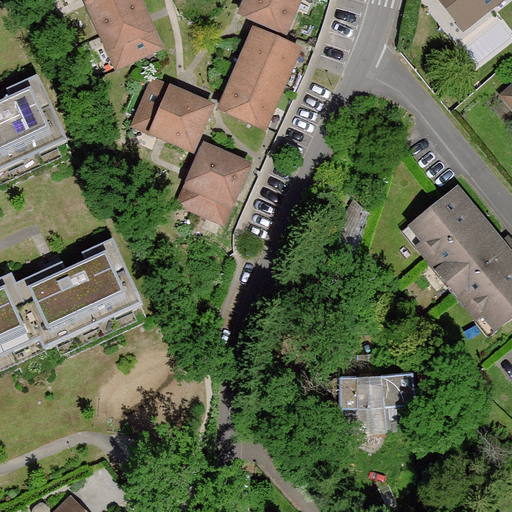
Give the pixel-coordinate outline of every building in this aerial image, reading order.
[(85,0),(116,68),(160,48),(137,0),(85,0)] [(246,0),(241,14),(258,22),(284,33),(298,0),(246,0)] [(444,0),(433,0),(453,26),(460,21),(444,0)] [(464,27),(498,0),(444,0),(460,21),(464,27)] [(280,43),(284,33),(258,22),(254,31),(280,43)] [(254,31),(221,109),(264,128),(298,50),(280,43),(254,31)] [(0,161),(18,153),(21,160),(39,152),(36,145),(62,132),(35,74),(5,88),(8,97),(0,100),(0,161)] [(210,107),(153,82),(135,126),(192,150),(210,107)] [(18,153),(0,161),(0,170),(66,141),(62,132),(36,145),(39,152),(21,160),(18,153)] [(223,223),(248,166),(204,147),(179,204),(223,223)] [(511,258),(500,244),(457,192),(414,228),(428,244),(421,248),(478,317),(484,313),(495,327),(511,313),(511,258)] [(360,251),(370,219),(352,204),(335,235),(360,251)] [(360,251),(335,235),(324,254),(351,275),(353,270),(360,251)] [(14,282),(33,332),(38,341),(39,341),(91,317),(94,324),(113,316),(110,309),(137,296),(110,238),(80,252),(83,260),(64,269),(60,261),(14,282)] [(511,242),(508,238),(500,244),(511,258),(511,242)] [(9,343),(33,332),(14,282),(9,273),(0,276),(0,355),(12,350),(9,343)] [(141,305),(137,296),(110,309),(113,316),(94,324),(91,317),(39,341),(43,350),(141,305)] [(402,321),(354,320),(353,349),(402,353),(402,321)] [(0,358),(38,341),(33,332),(9,343),(12,350),(0,355),(0,358)] [(367,355),(366,373),(386,372),(384,355),(367,355)] [(323,409),(310,423),(323,436),(419,432),(418,422),(431,422),(431,392),(435,388),(435,378),(427,370),(386,372),(366,373),(327,375),(327,410),(323,409)] [(407,454),(346,454),(346,492),(407,491),(407,454)] [(81,511),(69,499),(55,511),(81,511)]
